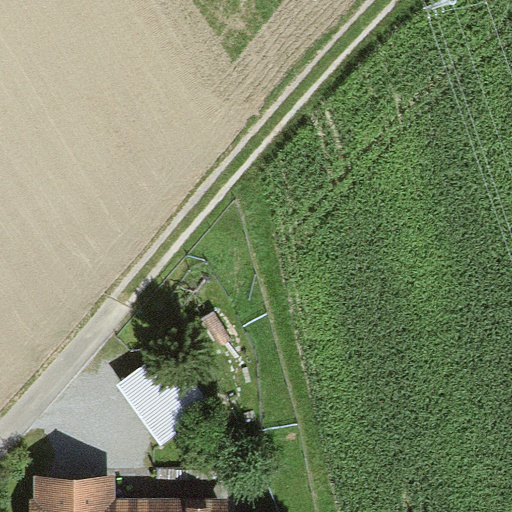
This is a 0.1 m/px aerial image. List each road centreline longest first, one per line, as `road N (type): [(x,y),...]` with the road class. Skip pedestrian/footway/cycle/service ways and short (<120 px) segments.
road 1 (track): [(377,0),(351,20),(131,288)]
road 2 (residential): [(0,438),(131,288)]
